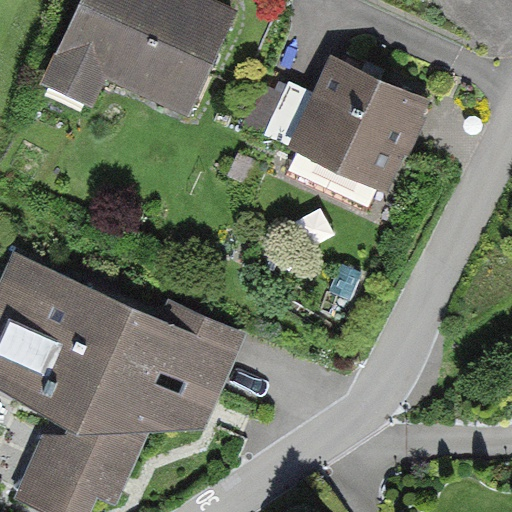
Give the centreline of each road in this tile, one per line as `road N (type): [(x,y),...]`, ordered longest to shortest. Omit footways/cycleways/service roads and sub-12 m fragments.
road 1 (residential): [(229,511),(370,413),(511,142)]
road 2 (track): [(511,328),(396,376)]
